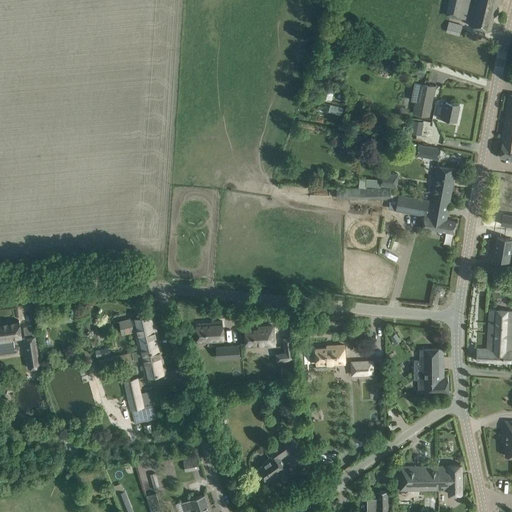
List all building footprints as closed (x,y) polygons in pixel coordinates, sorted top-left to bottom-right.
[(448,0),(445,14),(465,19),(469,0),(448,0)] [(497,0),(474,0),(468,25),(490,31),(497,0)] [(462,26),(448,22),(446,32),(459,36),(462,26)] [(429,116),(435,86),(415,82),(411,100),(416,101),(413,112),(429,116)] [(326,88),(324,98),(332,100),(334,90),(326,88)] [(511,94),(510,94),(502,142),(511,143),(511,94)] [(437,117),(446,119),(456,121),(459,105),(445,102),(444,108),(439,107),(437,117)] [(331,103),(328,111),(341,115),(343,107),(331,103)] [(403,135),(407,120),(394,116),(391,125),(395,126),(393,132),(403,135)] [(421,135),(423,122),(413,120),(410,133),(421,135)] [(511,143),(502,142),(499,157),(511,158),(511,143)] [(418,144),(416,155),(438,159),(440,148),(418,144)] [(395,209),(424,214),(422,227),(444,231),(454,233),(456,220),(446,219),(449,204),(455,168),(437,165),(430,200),(398,194),(395,209)] [(380,188),(380,186),(397,188),(398,174),(381,173),(381,179),(366,178),(366,187),(380,188)] [(350,199),(369,199),(390,199),(390,188),(350,188),(350,199)] [(511,215),(503,214),(501,224),(511,226),(511,215)] [(511,264),(511,239),(497,237),(494,258),(511,261),(511,264)] [(511,341),(511,309),(490,308),(488,340),(511,341)] [(73,311),(43,312),(43,322),(74,320),(73,311)] [(140,350),(159,345),(152,315),(133,319),(140,350)] [(19,320),(0,322),(0,352),(15,351),(13,339),(22,338),(19,320)] [(212,322),(196,323),(197,342),(224,340),(222,321),(212,321),(212,322)] [(267,345),(275,344),(273,325),(258,326),(258,327),(245,328),(246,346),(266,344),(267,345)] [(401,340),(396,333),(390,336),(395,344),(401,340)] [(35,335),(25,337),(29,368),(40,366),(35,335)] [(511,361),(511,345),(511,341),(488,340),(487,348),(476,347),(476,360),(511,361)] [(315,347),(304,348),(304,365),(316,365),(317,365),(317,369),(334,368),(334,363),(345,362),(344,344),(327,345),(327,347),(315,347)] [(146,376),(155,374),(165,372),(159,345),(140,350),(132,352),(134,361),(142,359),(146,376)] [(240,357),(239,345),(222,346),(223,358),(240,357)] [(286,360),(295,359),(293,345),(284,346),(286,360)] [(420,380),(418,380),(418,392),(448,392),(448,377),(444,377),(443,347),(420,348),(420,380)] [(119,355),(109,358),(111,364),(121,362),(119,355)] [(352,375),(373,374),(372,360),(351,361),(352,375)] [(153,402),(142,405),(136,378),(125,381),(132,408),(135,423),(157,417),(153,402)] [(275,390),(274,394),(273,394),(269,404),(279,408),(284,398),(281,397),(282,393),(275,390)] [(287,469),(280,458),(296,447),(288,435),(265,451),(269,458),(263,462),(264,464),(258,468),(266,481),(279,472),(281,473),(287,469)] [(185,470),(199,468),(197,458),(183,461),(185,470)] [(438,465),(438,489),(448,489),(448,493),(461,493),(461,464),(448,465),(438,465)] [(400,466),(400,476),(400,490),(438,489),(438,465),(400,466)] [(133,511),(134,511),(125,490),(116,493),(124,511),(133,511)] [(378,498),(367,498),(367,511),(378,511),(388,511),(388,501),(387,491),(377,491),(378,498)] [(162,511),(159,501),(156,493),(147,496),(151,511),(162,511)] [(184,511),(193,511),(194,511),(208,506),(204,494),(181,502),(184,511)]
